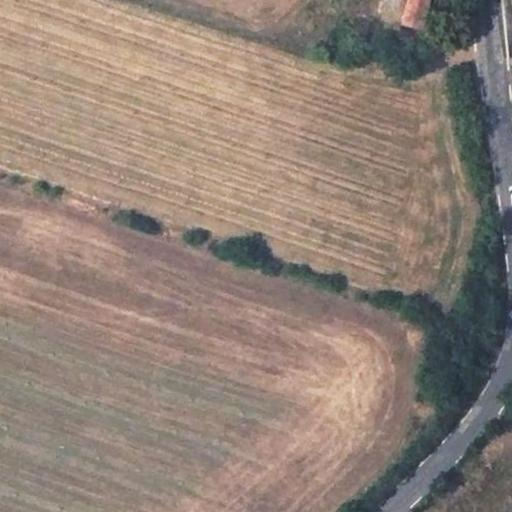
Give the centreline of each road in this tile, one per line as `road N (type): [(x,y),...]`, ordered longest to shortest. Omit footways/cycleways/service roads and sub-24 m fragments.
road 1 (tertiary): [(484,0),(511,213)]
road 2 (tertiary): [(511,355),(486,410),(385,511)]
